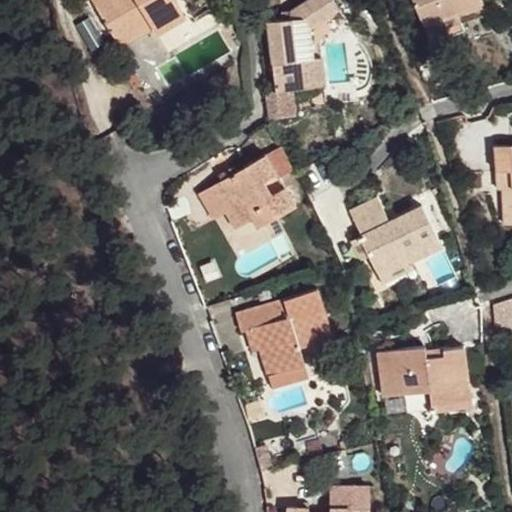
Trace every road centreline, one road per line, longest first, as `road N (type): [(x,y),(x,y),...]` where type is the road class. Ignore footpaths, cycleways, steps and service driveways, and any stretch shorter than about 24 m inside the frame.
road 1 (residential): [(243,511),(236,451),(141,209),(138,182),(199,145)]
road 2 (residential): [(262,0),(254,20),(255,115),(199,145)]
